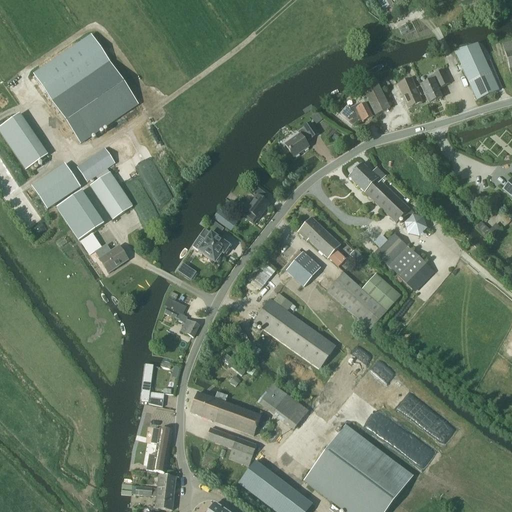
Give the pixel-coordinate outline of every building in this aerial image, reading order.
[(393,8),(383,13),(384,16),(395,11),(393,8)] [(91,37),(33,76),(80,146),(138,107),(91,37)] [(511,85),(511,40),(501,44),(511,85)] [(476,103),(498,93),(477,48),(455,58),(476,103)] [(437,91),(448,86),(442,73),(427,81),(428,84),(420,88),(424,96),(429,106),(441,100),(437,91)] [(411,80),(397,87),(408,110),(422,104),(411,80)] [(362,93),(368,104),(375,117),(389,110),(374,81),(360,89),(362,93)] [(366,105),(368,104),(362,93),(360,94),(365,106),(361,108),(359,105),(349,110),(346,108),(339,116),(348,123),(359,118),(362,124),(373,118),(366,105)] [(0,128),(0,135),(2,139),(25,172),(26,171),(29,170),(46,158),(27,128),(19,116),(2,127),(0,128)] [(308,149),(305,144),(317,135),(310,125),(297,134),(299,136),(284,146),(293,159),(308,149)] [(104,150),(76,169),(86,183),(86,184),(95,178),(98,182),(89,188),(113,223),(133,209),(123,194),(107,171),(115,166),(104,150)] [(375,169),(371,174),(361,164),(348,178),(395,224),(409,210),(380,182),(384,178),(375,169)] [(511,180),(503,192),(511,199),(511,180)] [(263,202),(267,197),(256,188),(250,195),(255,199),(246,211),(247,212),(242,218),(253,225),(257,220),(258,220),(269,206),(263,202)] [(227,219),(218,212),(213,219),(230,232),(236,224),(228,218),(227,219)] [(312,246),(325,232),(311,219),(297,234),(306,242),(307,241),(312,246)] [(211,221),(207,227),(220,235),(223,230),(211,221)] [(199,238),(192,249),(198,253),(215,264),(222,254),(223,255),(229,247),(205,231),(199,238)] [(345,261),(335,251),(340,246),(325,232),(312,246),(338,269),(345,261)] [(91,234),(78,243),(89,258),(94,254),(108,275),(128,262),(118,248),(106,256),(101,249),(91,234)] [(424,266),(407,248),(393,235),(374,255),(405,285),(424,266)] [(303,289),(320,271),(302,255),(286,272),(303,289)] [(182,266),(177,273),(190,282),(195,275),(182,266)] [(375,275),(361,290),(343,274),(326,293),(369,331),(399,296),(375,275)] [(199,327),(186,321),(187,320),(182,317),(186,309),(173,304),(177,297),(170,294),(164,308),(167,309),(164,315),(174,320),(174,321),(184,326),(180,333),(193,339),(199,327)] [(318,371),(334,348),(269,302),(253,324),(318,371)] [(226,356),(221,361),(228,367),(226,369),(229,371),(231,369),(241,378),(246,373),(238,366),(226,356)] [(154,368),(145,367),(142,403),(150,404),(154,368)] [(293,433),(309,413),(272,386),(257,405),(274,418),(275,416),(282,421),(280,423),(293,433)] [(224,405),(227,398),(216,394),(214,401),(197,395),(190,414),(253,438),(260,418),(224,405)] [(151,400),(151,406),(162,409),(163,401),(151,400)] [(386,511),(390,507),(412,478),(345,428),(304,483),(343,511),(386,511)] [(154,457),(148,456),(145,472),(164,475),(171,432),(159,430),(159,431),(153,430),(150,445),(156,446),(154,457)] [(248,468),(256,447),(210,430),(206,441),(232,451),(228,460),(248,468)] [(238,485),(272,511),(308,511),(312,507),(255,463),(238,485)] [(174,495),(175,480),(158,478),(157,490),(137,489),(136,491),(174,495)] [(168,511),(171,511),(174,495),(136,491),(136,497),(156,499),(154,510),(168,511)]
